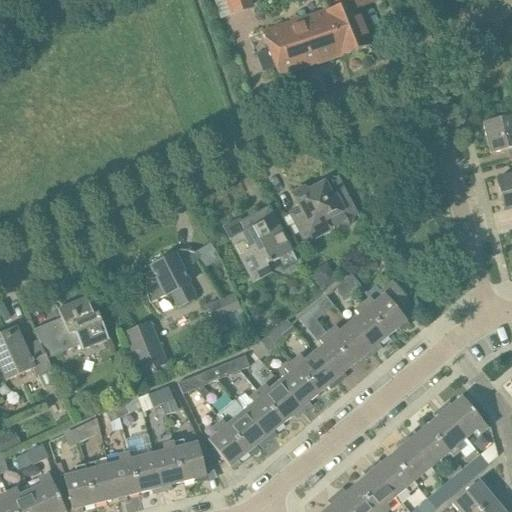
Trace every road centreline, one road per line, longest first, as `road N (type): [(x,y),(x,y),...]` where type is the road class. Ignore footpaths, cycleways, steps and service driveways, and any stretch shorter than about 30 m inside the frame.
road 1 (unclassified): [(0,272),(44,258),(264,146),(421,55)]
road 2 (residential): [(488,320),(421,55)]
road 3 (residential): [(271,494),(449,347)]
